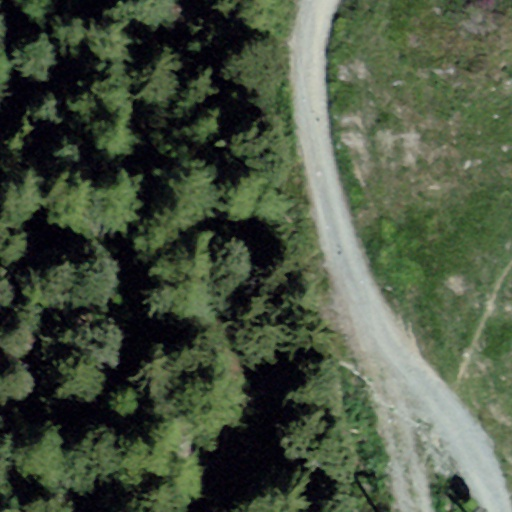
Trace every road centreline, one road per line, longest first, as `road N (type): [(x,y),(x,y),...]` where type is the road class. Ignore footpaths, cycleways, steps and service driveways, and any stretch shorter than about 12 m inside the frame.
road 1 (track): [(497,511),(477,454),(402,386),(364,324),(321,162),(317,56),(333,0)]
road 2 (track): [(418,511),(402,386)]
